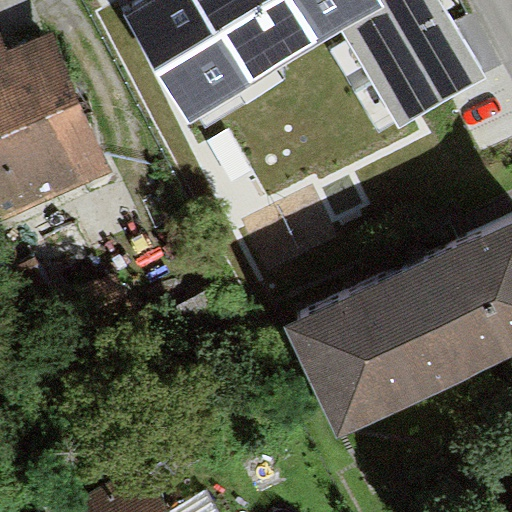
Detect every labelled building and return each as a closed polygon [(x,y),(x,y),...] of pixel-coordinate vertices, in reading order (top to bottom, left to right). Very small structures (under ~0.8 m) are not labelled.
[(148,0),(134,8),(189,104),(342,17),(372,0),(148,0)] [(443,0),(372,0),(342,17),(399,116),(483,69),(443,0)] [(0,213),(109,168),(53,38),(6,58),(0,44),(0,213)] [(511,214),(302,312),(352,420),(511,346),(511,214)] [(227,327),(207,290),(168,311),(188,348),(227,327)] [(175,511),(144,459),(60,505),(63,511),(175,511)]
